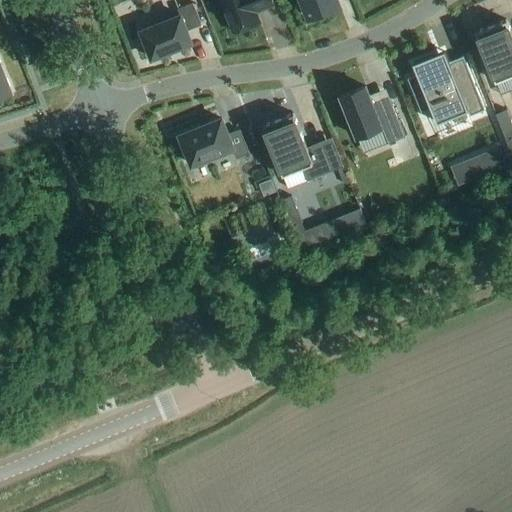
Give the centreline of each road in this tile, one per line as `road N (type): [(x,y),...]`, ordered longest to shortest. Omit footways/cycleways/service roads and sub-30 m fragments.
road 1 (residential): [(99,110),(333,56),(443,0)]
road 2 (tertiary): [(211,387),(511,265)]
road 3 (unclassified): [(211,387),(99,110)]
road 4 (tertiary): [(0,476),(211,387)]
